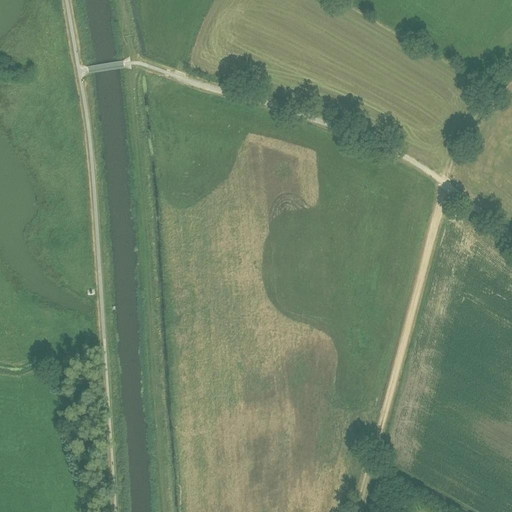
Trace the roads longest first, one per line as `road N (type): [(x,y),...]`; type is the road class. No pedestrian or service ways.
road 1 (track): [(135,63),(373,142),(444,184)]
road 2 (track): [(370,460),(444,184)]
road 3 (track): [(511,74),(470,122),(444,184)]
